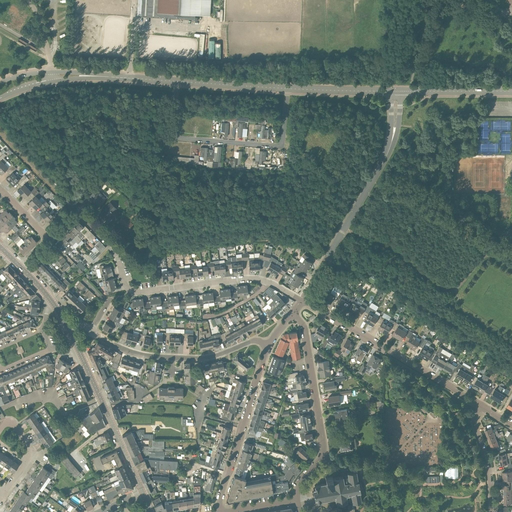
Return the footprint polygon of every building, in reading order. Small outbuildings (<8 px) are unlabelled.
[(210,0),(137,0),(137,15),(141,15),(141,17),(195,20),(194,21),(197,21),(197,16),(195,16),(195,15),(210,16),(210,0)] [(221,161),(222,146),(215,145),(214,160),(221,161)] [(175,164),(198,165),(199,155),(194,155),(194,158),(176,156),(175,164)] [(4,164),(0,168),(0,172),(1,174),(6,170),(8,172),(14,166),(12,164),(8,167),(4,164)] [(6,179),(9,182),(16,176),(12,172),(16,168),(14,166),(8,172),(10,174),(6,179)] [(17,182),(19,184),(27,177),(24,175),(19,179),(16,176),(9,182),(13,186),(17,182)] [(17,190),(21,194),(27,188),(24,184),(29,179),(27,177),(19,184),(21,186),(17,190)] [(101,190),(98,187),(90,195),(93,197),(94,196),(95,198),(91,201),(96,207),(99,204),(100,205),(103,201),(103,200),(105,198),(99,191),(101,190)] [(29,194),(31,196),(37,190),(34,188),(31,191),(27,188),(21,194),(24,198),(29,194)] [(29,202),(32,206),(39,200),(35,196),(39,193),(37,190),(31,196),(33,198),(29,202)] [(39,207),(41,209),(48,202),(46,200),(42,203),(39,200),(32,206),(36,210),(39,207)] [(40,214),(44,218),(50,211),(52,209),(53,209),(49,206),(50,205),(48,202),(41,209),(43,211),(40,214)] [(115,210),(116,209),(110,203),(101,212),(107,218),(110,215),(113,218),(118,213),(115,210)] [(50,211),(44,218),(47,222),(52,217),(55,221),(60,217),(52,209),(50,211)] [(0,215),(2,218),(6,222),(12,215),(9,212),(8,213),(6,211),(5,211),(4,211),(0,214),(0,215)] [(12,228),(12,227),(17,223),(16,222),(17,222),(14,219),(15,218),(12,215),(6,222),(12,228)] [(127,229),(133,224),(125,216),(120,221),(127,229)] [(86,237),(90,241),(95,236),(85,226),(83,227),(78,221),(76,224),(76,223),(74,225),(86,237)] [(7,233),(12,228),(6,222),(0,227),(0,229),(2,231),(3,230),(5,233),(6,232),(7,233)] [(90,241),(86,237),(74,225),(72,227),(73,227),(71,229),(76,234),(79,238),(79,237),(81,240),(85,236),(90,241)] [(18,236),(22,232),(25,229),(22,226),(15,233),(18,236)] [(77,239),(79,238),(76,234),(71,229),(67,233),(77,243),(79,241),(77,239)] [(77,243),(67,233),(63,236),(69,242),(72,245),(75,241),(77,243)] [(13,241),(20,248),(19,249),(25,255),(31,249),(26,244),(24,246),(21,244),(24,242),(20,238),(18,236),(15,240),(13,241)] [(26,244),(31,249),(37,243),(31,237),(30,238),(29,236),(26,239),(29,242),(26,244)] [(73,250),(70,246),(72,245),(69,242),(63,236),(61,238),(59,240),(68,249),(69,250),(71,252),(73,250)] [(55,244),(66,254),(69,250),(68,249),(59,240),(58,241),(55,244)] [(94,246),(95,247),(97,249),(102,244),(99,241),(94,246)] [(100,253),(101,253),(106,247),(102,244),(97,249),(100,253)] [(100,253),(97,249),(95,247),(91,250),(97,256),(100,253)] [(58,253),(56,250),(49,257),(51,258),(53,256),(54,257),(58,253)] [(249,270),(255,270),(254,257),(248,258),(248,253),(245,254),(245,260),(249,260),(249,270)] [(259,257),(254,257),(255,270),(260,270),(260,266),(264,266),(265,264),(267,253),(264,253),(263,255),(259,254),(259,257)] [(34,264),(38,268),(47,260),(41,254),(39,256),(40,258),(39,259),(34,264)] [(237,262),(238,271),(243,270),(242,261),(245,260),(245,254),(241,254),(242,257),(236,258),(237,262)] [(302,257),(299,261),(302,263),(310,267),(313,263),(308,260),(310,257),(304,254),(303,257),(302,257)] [(232,272),(238,271),(237,262),(236,260),(236,257),(231,258),(231,257),(227,258),(228,261),(228,267),(232,267),(232,272)] [(278,261),(270,257),(269,261),(270,262),(269,265),(267,268),(266,270),(271,273),(278,261)] [(38,268),(41,272),(50,263),(47,260),(38,268)] [(219,261),(220,273),(226,273),(225,268),(228,267),(228,261),(224,261),(224,260),(219,261)] [(215,274),(220,273),(219,261),(210,262),(210,263),(211,270),(214,270),(215,274)] [(281,265),(282,264),(278,261),(271,273),(276,275),(277,272),(280,274),(284,267),(281,265)] [(85,268),(83,265),(81,263),(80,262),(76,265),(78,267),(79,267),(83,270),(85,268)] [(43,274),(45,276),(54,267),(50,263),(41,272),(43,274)] [(202,267),(203,276),(208,275),(208,270),(211,270),(210,263),(207,263),(207,266),(202,267)] [(295,269),(301,272),(303,270),(307,272),(310,267),(302,263),(299,267),(297,266),(295,269)] [(198,276),(203,276),(202,267),(201,264),(196,264),(196,265),(193,265),(194,272),(197,271),(198,276)] [(8,275),(14,270),(9,265),(4,271),(2,269),(0,270),(0,275),(1,274),(5,278),(6,277),(8,275)] [(101,277),(108,276),(107,273),(112,271),(110,266),(104,268),(103,266),(102,265),(99,266),(99,267),(99,269),(96,270),(98,278),(101,277)] [(184,266),(186,278),(191,277),(190,272),(194,272),(193,265),(190,266),(190,265),(184,266)] [(180,278),(186,278),(184,266),(179,266),(179,267),(176,268),(176,274),(180,273),(180,278)] [(47,277),(49,279),(57,271),(54,267),(45,276),(46,278),(47,277)] [(167,271),(168,280),(174,279),(173,274),(176,274),(176,268),(172,268),(172,270),(167,271)] [(293,278),(301,283),(304,278),(299,275),(301,272),(295,269),(294,272),(296,274),(293,278)] [(12,280),(18,274),(14,270),(8,275),(6,277),(10,282),(9,282),(10,282),(12,280)] [(49,279),(52,283),(61,275),(57,271),(49,279)] [(62,291),(67,286),(72,282),(69,279),(70,278),(64,272),(61,275),(52,283),(56,287),(58,286),(62,291)] [(14,287),(22,279),(18,274),(12,280),(10,282),(14,287)] [(106,285),(115,283),(113,278),(108,279),(108,276),(101,277),(102,281),(103,284),(105,283),(106,285)] [(295,289),(297,286),(298,287),(301,283),(293,278),(289,286),(295,289)] [(16,293),(20,290),(26,283),(22,279),(14,287),(16,289),(14,292),(16,293),(16,294),(16,293)] [(20,290),(24,294),(31,288),(26,283),(20,290)] [(107,291),(105,291),(106,294),(112,293),(111,290),(116,288),(115,283),(106,285),(107,291)] [(259,290),(258,289),(261,287),(258,284),(252,289),(255,293),(259,290)] [(237,296),(243,295),(242,286),(236,287),(237,293),(234,294),(235,300),(238,300),(237,296)] [(269,287),(267,289),(265,291),(268,295),(274,301),(276,303),(281,309),(286,304),(281,298),(280,299),(276,294),(272,290),(269,287)] [(22,300),(26,296),(30,300),(31,299),(37,295),(35,293),(31,288),(24,294),(20,297),(20,298),(22,300)] [(235,300),(234,294),(231,294),(230,289),(224,290),(226,299),(231,298),(231,300),(235,300)] [(339,294),(340,294),(337,292),(333,289),(331,293),(326,301),(330,304),(334,298),(336,299),(339,294)] [(62,296),(67,301),(73,294),(69,290),(62,296)] [(226,299),(224,290),(219,290),(220,297),(217,297),(217,304),(221,303),(221,302),(226,302),(226,299)] [(208,302),(207,293),(202,294),(203,299),(199,299),(200,306),(209,305),(208,302)] [(217,304),(217,297),(213,298),(213,293),(207,293),(208,302),(214,302),(214,304),(217,304)] [(67,301),(71,305),(77,298),(73,294),(67,301)] [(336,306),(340,309),(347,297),(343,294),(342,295),(340,294),(339,294),(336,299),(339,301),(336,306)] [(31,307),(39,308),(40,302),(40,299),(37,295),(31,299),(30,300),(29,300),(28,304),(24,304),(24,306),(31,307)] [(200,306),(199,299),(196,300),(195,295),(190,296),(191,307),(191,305),(196,304),(197,307),(200,306)] [(165,309),(164,302),(161,303),(160,296),(155,297),(157,309),(162,309),(165,309)] [(173,305),(174,305),(172,296),(167,297),(168,302),(164,302),(165,309),(166,311),(169,311),(169,310),(174,309),(173,305)] [(183,308),(182,302),(179,302),(178,296),(172,296),(174,305),(179,305),(179,309),(183,308)] [(183,308),(191,307),(190,296),(185,296),(185,301),(182,302),(183,308)] [(156,309),(157,309),(155,297),(149,298),(150,303),(147,303),(148,310),(150,309),(150,310),(156,310),(156,309)] [(347,297),(340,309),(345,311),(349,304),(351,306),(354,300),(352,299),(347,297)] [(71,305),(76,309),(82,302),(77,298),(71,305)] [(355,315),(356,313),(361,305),(362,304),(358,301),(358,300),(356,298),(355,300),(354,300),(351,306),(349,308),(352,310),(350,312),(355,315)] [(148,310),(147,303),(144,303),(143,299),(137,299),(139,312),(144,311),(144,310),(148,310)] [(273,305),(271,307),(277,313),(281,309),(276,303),(274,301),(272,304),(273,305)] [(82,302),(76,309),(80,313),(86,306),(82,302)] [(361,305),(356,313),(361,316),(364,311),(366,312),(369,307),(367,305),(365,308),(361,305)] [(111,312),(122,318),(125,313),(126,310),(120,306),(120,307),(119,309),(114,307),(111,312)] [(268,308),(265,310),(272,318),(277,313),(271,307),(269,309),(268,308)] [(369,323),(376,311),(369,307),(366,312),(368,314),(364,321),(369,323)] [(380,314),(376,311),(369,323),(373,326),(376,321),(379,322),(382,317),(379,315),(380,314)] [(119,323),(122,318),(111,312),(109,317),(113,319),(112,322),(118,325),(119,323)] [(252,318),(257,328),(263,325),(257,315),(252,318)] [(26,331),(31,329),(28,321),(27,317),(27,318),(26,316),(21,318),(22,321),(23,323),(26,331)] [(28,321),(31,329),(36,327),(33,319),(31,319),(29,316),(27,317),(28,321)] [(378,329),(382,331),(389,321),(382,317),(379,322),(381,323),(378,329)] [(252,331),(257,328),(252,318),(246,321),(248,324),(252,331)] [(389,321),(382,331),(387,334),(391,327),(393,328),(397,323),(390,319),(389,321)] [(9,338),(15,335),(11,326),(10,324),(9,324),(7,321),(5,322),(6,326),(4,327),(5,328),(6,330),(9,338)] [(26,331),(23,323),(22,321),(21,321),(22,323),(17,325),(20,333),(26,330),(26,331)] [(15,335),(20,333),(17,325),(16,322),(11,324),(11,323),(10,324),(11,326),(15,335)] [(116,328),(118,325),(112,322),(111,322),(112,323),(110,325),(105,323),(103,328),(104,329),(103,331),(109,334),(110,332),(111,332),(114,327),(116,328)] [(246,334),(252,331),(248,324),(245,326),(243,322),(240,324),(246,334)] [(236,330),(235,327),(233,324),(230,325),(228,323),(226,324),(227,327),(229,330),(234,340),(240,337),(240,338),(241,338),(236,330)] [(397,338),(404,327),(404,326),(400,324),(399,324),(397,323),(393,328),(396,330),(393,335),(397,338)] [(236,330),(241,338),(246,334),(240,324),(237,326),(239,329),(236,330)] [(319,335),(323,337),(328,329),(325,328),(326,327),(322,325),(321,327),(319,326),(315,334),(311,334),(312,342),(316,341),(319,335)] [(0,332),(3,340),(9,338),(6,330),(5,328),(4,327),(0,328),(0,332)] [(410,331),(404,327),(397,338),(402,341),(405,335),(407,337),(410,331)] [(220,335),(223,341),(226,339),(229,343),(234,340),(229,330),(220,335)] [(125,342),(130,343),(133,334),(126,332),(124,331),(120,337),(121,337),(125,340),(125,342)] [(406,343),(411,346),(415,339),(416,337),(417,335),(413,333),(411,331),(410,331),(407,337),(410,338),(406,343)] [(166,339),(166,332),(155,332),(155,333),(155,337),(157,337),(157,338),(157,341),(156,344),(162,344),(162,339),(165,339),(166,339)] [(169,345),(174,345),(175,333),(169,333),(166,332),(166,339),(169,339),(169,345)] [(290,341),(297,340),(298,340),(296,332),(288,333),(288,334),(283,335),(281,339),(289,342),(290,341)] [(334,342),(337,344),(342,335),(336,332),(334,334),(332,334),(328,340),(334,343),(334,342)] [(133,334),(130,343),(136,345),(137,339),(140,340),(142,334),(139,333),(138,335),(133,334)] [(175,333),(174,345),(180,345),(180,340),(184,340),(184,333),(181,333),(175,333)] [(184,333),(184,340),(187,340),(187,345),(193,346),(193,334),(187,333),(184,333)] [(142,334),(140,340),(144,341),(142,346),(148,348),(148,346),(151,347),(152,340),(150,340),(151,336),(145,334),(145,335),(142,334)] [(212,340),(213,348),(220,346),(218,336),(214,337),(214,339),(212,339),(212,340)] [(411,346),(410,348),(414,350),(418,345),(420,347),(423,341),(416,337),(415,339),(411,346)] [(275,353),(283,357),(289,343),(289,342),(281,339),(275,353)] [(347,339),(341,349),(348,354),(354,345),(350,343),(351,341),(347,339)] [(201,350),(207,349),(205,341),(202,342),(202,340),(199,340),(201,350)] [(289,343),(292,360),(300,359),(297,340),(290,341),(289,342),(289,343)] [(418,355),(423,358),(428,349),(424,347),(426,343),(423,341),(420,347),(422,348),(418,355)] [(92,347),(101,357),(102,356),(102,355),(104,352),(101,351),(104,346),(97,342),(95,346),(92,347)] [(113,352),(104,346),(101,351),(104,352),(102,355),(102,356),(112,361),(109,366),(114,371),(117,369),(121,354),(117,352),(114,350),(113,352)] [(359,360),(361,361),(364,356),(367,351),(365,350),(366,350),(360,346),(353,357),(357,359),(357,361),(359,360)] [(100,357),(101,357),(92,347),(91,349),(88,351),(92,360),(100,357)] [(428,349),(423,358),(427,360),(430,355),(433,356),(436,351),(433,349),(432,352),(428,349)] [(436,364),(443,368),(449,358),(447,357),(447,356),(438,351),(432,360),(436,363),(436,364)] [(380,363),(378,362),(380,359),(373,354),(367,365),(364,363),(358,372),(363,375),(366,369),(369,371),(372,366),(376,369),(380,363)] [(449,358),(443,368),(445,370),(445,371),(447,372),(447,371),(453,374),(456,369),(457,368),(451,365),(453,361),(452,361),(455,356),(452,354),(449,358)] [(43,358),(47,365),(50,371),(49,371),(49,374),(49,376),(48,376),(48,379),(48,387),(52,387),(54,369),(53,369),(51,364),(52,364),(48,355),(43,358)] [(235,362),(240,365),(244,360),(237,355),(231,362),(233,364),(235,362)] [(279,375),(285,360),(273,356),(268,371),(279,375)] [(92,360),(93,362),(95,368),(103,365),(102,363),(103,363),(100,357),(92,360)] [(42,367),(42,368),(45,367),(47,372),(49,371),(50,371),(47,365),(43,358),(39,360),(42,367)] [(126,368),(128,360),(122,358),(119,367),(126,368)] [(58,368),(61,369),(65,362),(59,359),(54,367),(57,369),(58,368)] [(38,373),(43,371),(43,370),(42,368),(42,367),(39,360),(38,360),(39,360),(33,363),(36,368),(37,370),(38,373)] [(129,370),(129,368),(132,369),(134,362),(128,360),(126,368),(125,369),(129,370)] [(240,365),(238,368),(244,374),(251,366),(244,360),(240,365)] [(224,371),(225,370),(223,363),(223,361),(216,362),(218,370),(221,370),(221,371),(224,371)] [(321,377),(331,375),(329,361),(319,363),(319,368),(319,372),(320,372),(321,377)] [(62,372),(66,374),(71,365),(65,362),(61,369),(63,370),(62,372)] [(102,380),(107,377),(109,375),(106,367),(109,366),(106,362),(103,363),(102,363),(103,365),(95,368),(101,380),(102,380)] [(132,369),(131,371),(138,373),(141,363),(134,362),(132,369)] [(31,373),(32,376),(38,373),(37,370),(36,368),(33,363),(28,365),(31,372),(31,373)] [(459,370),(455,376),(463,380),(470,369),(463,364),(462,365),(459,363),(457,368),(456,369),(459,370)] [(212,373),(211,371),(212,371),(210,364),(204,365),(206,375),(209,374),(209,372),(211,372),(212,373)] [(28,374),(31,373),(31,372),(28,365),(22,368),(26,377),(29,376),(29,375),(28,374)] [(469,382),(471,383),(475,376),(473,375),(475,372),(472,370),(475,366),(472,365),(470,369),(463,380),(468,383),(469,382)] [(23,378),(26,377),(22,368),(16,370),(19,378),(22,377),(23,378)] [(73,377),(80,374),(78,368),(68,372),(71,378),(73,378),(73,377)] [(18,381),(17,379),(19,378),(16,370),(11,373),(15,382),(17,381),(18,381)] [(146,376),(159,379),(160,375),(159,375),(160,373),(154,372),(154,371),(150,371),(150,373),(147,373),(146,376)] [(287,384),(292,383),(304,381),(303,374),(298,375),(297,372),(290,373),(287,384)] [(11,383),(15,382),(11,373),(5,375),(5,374),(5,375),(8,383),(10,382),(11,383)] [(71,385),(74,384),(83,380),(83,379),(83,380),(80,374),(73,377),(73,378),(74,380),(70,382),(71,385)] [(473,386),(478,389),(486,375),(484,374),(480,380),(477,378),(478,378),(475,376),(471,383),(473,385),(473,386)] [(5,384),(8,383),(5,375),(0,376),(3,385),(5,390),(7,389),(5,384)] [(104,385),(113,381),(111,376),(110,376),(109,375),(107,377),(102,380),(103,382),(102,382),(104,385)] [(484,391),(487,393),(491,387),(488,385),(485,383),(485,382),(486,383),(489,377),(486,375),(478,389),(483,392),(484,391)] [(6,393),(5,390),(3,385),(0,376),(0,386),(4,395),(1,397),(4,404),(10,402),(7,396),(6,393)] [(159,379),(146,376),(146,380),(148,380),(148,383),(158,384),(158,381),(159,382),(159,379)] [(326,390),(337,389),(337,385),(338,384),(338,381),(345,380),(345,376),(335,377),(336,381),(323,383),(324,387),(326,386),(326,390)] [(235,386),(243,388),(245,382),(234,379),(233,382),(236,383),(235,386)] [(78,389),(86,385),(83,380),(74,384),(75,387),(77,386),(78,388),(76,389),(76,390),(78,389)] [(106,391),(115,387),(113,381),(104,385),(105,389),(106,388),(107,390),(106,390),(106,391)] [(276,388),(270,387),(271,384),(263,381),(261,388),(274,392),(276,388)] [(298,391),(297,388),(305,387),(304,381),(292,383),(292,387),(290,387),(291,389),(289,390),(290,393),(298,391)] [(490,397),(495,400),(503,387),(504,385),(501,383),(497,390),(495,389),(490,397)] [(77,396),(88,391),(86,386),(86,385),(78,389),(76,390),(74,391),(77,396)] [(233,392),(242,394),(241,394),(243,388),(235,386),(232,385),(230,391),(233,392)] [(108,396),(117,392),(115,387),(106,391),(107,391),(108,392),(107,393),(108,396)] [(165,399),(177,399),(177,388),(174,388),(174,387),(172,387),(170,387),(168,387),(168,388),(165,388),(165,399)] [(506,389),(503,387),(495,400),(500,403),(505,395),(506,396),(507,394),(504,392),(506,389)] [(279,393),(274,392),(261,388),(259,394),(267,396),(268,394),(278,397),(279,393)] [(88,391),(77,396),(80,402),(90,397),(88,391)] [(299,402),(298,400),(307,398),(306,392),(302,393),(302,391),(297,392),(297,394),(293,395),(294,400),(292,401),(292,403),(299,402)] [(117,392),(108,396),(110,399),(111,401),(120,397),(117,392)] [(228,397),(240,401),(242,394),(233,392),(233,395),(229,394),(228,397)] [(266,399),(267,396),(259,394),(257,400),(270,404),(271,400),(266,399)] [(330,405),(341,404),(340,395),(329,397),(330,405)] [(230,404),(238,407),(240,401),(228,397),(227,401),(231,402),(230,404)] [(269,407),(270,404),(257,400),(255,406),(263,409),(264,406),(269,407)] [(295,409),(296,412),(309,410),(308,407),(309,407),(308,404),(307,403),(297,405),(298,408),(295,409)] [(115,418),(126,414),(124,408),(131,408),(131,404),(122,405),(112,409),(115,418)] [(228,410),(235,413),(237,407),(238,407),(230,404),(229,407),(226,406),(225,410),(228,411),(228,410)] [(262,411),(263,409),(255,406),(253,412),(267,416),(268,413),(262,411)] [(87,430),(98,420),(103,416),(99,407),(90,415),(81,422),(87,430)] [(223,413),(223,414),(222,419),(227,420),(228,417),(233,419),(235,413),(228,410),(228,411),(225,410),(222,409),(222,411),(222,412),(223,413)] [(338,419),(348,418),(348,413),(349,411),(347,409),(335,411),(336,418),(335,419),(337,421),(338,419)] [(266,420),(267,416),(253,412),(251,418),(259,421),(260,418),(266,420)] [(30,424),(37,419),(33,414),(26,419),(30,424)] [(300,423),(311,421),(311,418),(310,418),(309,415),(299,417),(300,423)] [(250,425),(263,429),(264,425),(259,423),(259,421),(251,418),(250,425)] [(33,428),(40,423),(37,419),(30,424),(33,428)] [(304,430),(304,429),(312,428),(311,424),(312,424),(311,421),(300,423),(301,430),(304,430)] [(36,433),(43,428),(40,423),(33,428),(36,433)] [(262,432),(263,429),(250,425),(248,431),(250,432),(249,435),(254,436),(256,430),(262,432)] [(221,433),(228,435),(230,429),(223,426),(223,427),(219,426),(218,429),(222,430),(221,433)] [(497,431),(496,428),(495,426),(492,427),(485,430),(487,435),(497,431)] [(39,438),(47,433),(43,428),(36,433),(39,438)] [(131,431),(122,435),(126,444),(135,440),(141,440),(149,440),(153,440),(153,435),(147,434),(142,434),(139,429),(132,433),(131,431)] [(497,431),(487,435),(490,444),(497,441),(495,436),(500,435),(501,437),(504,436),(502,432),(499,433),(498,433),(497,431)] [(102,439),(103,442),(111,439),(108,432),(97,437),(98,440),(102,439)] [(221,433),(218,432),(216,438),(219,439),(227,441),(228,435),(221,433)] [(302,440),(305,440),(305,441),(313,440),(313,439),(313,437),(312,437),(312,433),(308,434),(308,432),(301,432),(300,433),(300,437),(302,436),(302,440)] [(43,442),(50,437),(47,433),(39,438),(43,442)] [(50,437),(43,442),(46,447),(53,442),(50,437)] [(349,452),(351,451),(352,451),(352,450),(352,449),(353,448),(351,438),(346,439),(346,437),(342,438),(343,440),(340,440),(341,450),(347,449),(348,451),(349,452)] [(214,444),(225,447),(227,441),(219,439),(218,442),(215,441),(214,444)] [(128,449),(131,455),(139,451),(155,451),(164,452),(172,452),(182,452),(183,449),(164,449),(164,440),(153,440),(149,440),(149,446),(141,446),(139,447),(137,444),(137,443),(138,443),(141,443),(141,440),(135,440),(126,444),(128,449)] [(497,450),(500,449),(499,446),(497,441),(490,444),(492,448),(496,447),(497,450)] [(242,449),(251,452),(253,445),(244,442),(242,449)] [(215,451),(223,453),(225,447),(214,444),(213,448),(216,449),(215,451)] [(300,447),(296,452),(304,459),(309,455),(300,447)] [(242,449),(239,458),(249,461),(252,452),(251,452),(242,449)] [(210,456),(221,459),(223,454),(223,453),(215,451),(212,450),(210,456)] [(115,469),(123,465),(116,451),(100,458),(102,463),(111,459),(115,469)] [(160,457),(164,457),(164,452),(155,451),(139,451),(131,455),(135,463),(143,459),(142,456),(143,456),(149,456),(149,459),(160,460),(160,457)] [(0,461),(0,462),(4,466),(9,458),(5,455),(0,461)] [(259,455),(256,463),(262,465),(265,456),(259,455)] [(206,462),(204,465),(218,470),(218,469),(214,468),(215,464),(219,466),(221,459),(210,456),(208,462),(206,462)] [(289,468),(296,475),(301,469),(288,457),(286,460),(290,463),(288,466),(289,468)] [(501,465),(507,464),(508,465),(511,464),(511,457),(510,458),(500,460),(501,465)] [(4,466),(9,469),(14,462),(9,458),(4,466)] [(151,466),(154,466),(155,468),(169,469),(169,471),(178,472),(178,470),(177,470),(178,461),(160,460),(149,459),(145,458),(143,459),(135,463),(139,471),(144,469),(147,467),(149,466),(150,466),(151,466)] [(244,468),(247,469),(248,464),(252,465),(253,462),(249,461),(239,458),(237,466),(244,468)] [(14,462),(9,469),(14,472),(19,465),(14,462)] [(287,477),(292,480),(296,475),(289,468),(288,466),(285,464),(283,467),(287,471),(284,475),(287,477)] [(108,475),(109,478),(125,471),(124,469),(123,465),(115,469),(114,469),(115,472),(108,475)] [(449,477),(458,478),(459,466),(449,465),(448,470),(450,470),(450,472),(449,472),(449,477)] [(144,469),(139,471),(143,481),(152,477),(152,481),(159,482),(159,481),(168,482),(169,471),(169,469),(155,468),(155,472),(152,471),(150,466),(149,466),(147,467),(144,469)] [(244,468),(237,466),(234,475),(239,477),(238,477),(241,477),(242,474),(244,468)] [(53,470),(51,473),(48,471),(45,469),(43,467),(40,471),(48,477),(51,479),(56,472),(53,470)] [(45,481),(48,477),(40,471),(37,476),(45,481)] [(119,480),(128,476),(125,471),(109,478),(111,481),(118,478),(119,480)] [(345,504),(347,504),(353,503),(361,501),(359,491),(360,491),(358,481),(356,471),(347,473),(348,475),(333,478),(332,476),(325,478),(326,484),(317,485),(314,485),(315,488),(313,489),(314,492),(312,492),(313,497),(315,496),(315,499),(315,500),(317,500),(317,502),(320,502),(335,499),(336,503),(337,503),(345,502),(345,504)] [(503,480),(511,478),(511,471),(502,472),(503,480)] [(78,481),(78,480),(83,476),(80,472),(75,477),(78,481)] [(204,481),(214,484),(216,475),(207,473),(206,475),(209,476),(207,482),(205,481),(204,481)] [(270,479),(273,493),(282,491),(282,487),(280,487),(278,476),(278,474),(270,475),(270,480),(270,479)] [(270,479),(270,480),(244,484),(244,483),(246,479),(241,477),(238,477),(239,477),(234,475),(233,478),(226,499),(228,501),(273,493),(270,479)] [(280,487),(282,487),(282,491),(289,490),(288,485),(292,480),(287,477),(284,475),(278,476),(280,487)] [(42,485),(45,481),(37,476),(34,480),(42,485)] [(105,495),(131,483),(128,476),(118,481),(120,484),(104,491),(105,495)] [(149,494),(157,493),(155,488),(153,489),(152,486),(159,483),(159,482),(152,481),(152,477),(143,481),(149,494)] [(39,490),(42,485),(34,480),(31,484),(39,490)] [(207,484),(207,486),(205,490),(211,492),(214,484),(204,481),(204,483),(207,484)] [(131,483),(105,495),(108,500),(108,501),(116,497),(124,493),(127,492),(126,490),(129,489),(129,491),(132,489),(133,487),(131,483)] [(36,494),(39,490),(31,484),(28,488),(36,494)] [(33,498),(36,494),(28,488),(25,492),(31,497),(33,498)] [(28,501),(31,497),(25,492),(23,491),(20,495),(28,501)] [(167,511),(173,510),(170,492),(166,492),(167,502),(165,502),(165,506),(167,511)] [(173,510),(179,509),(179,500),(175,500),(174,492),(171,492),(170,492),(173,510)] [(25,505),(28,501),(20,495),(17,500),(25,505)] [(162,496),(159,497),(157,496),(156,497),(156,498),(152,500),(157,511),(161,511),(167,511),(165,507),(163,507),(161,501),(163,501),(162,496)] [(23,509),(25,505),(17,500),(14,504),(23,509)] [(69,511),(80,511),(78,511),(79,510),(78,510),(77,510),(76,509),(78,505),(70,500),(67,503),(73,507),(70,511),(69,511)] [(83,502),(84,503),(85,506),(87,510),(94,507),(90,500),(89,500),(83,502)]
